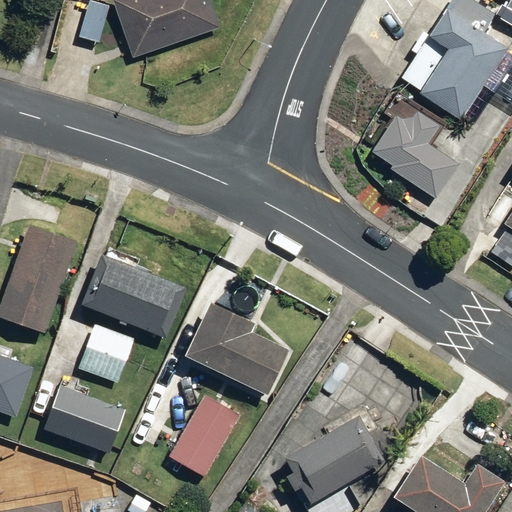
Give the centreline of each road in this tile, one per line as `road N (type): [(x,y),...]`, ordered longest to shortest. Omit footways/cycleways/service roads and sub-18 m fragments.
road 1 (tertiary): [(251,195),(511,352)]
road 2 (tertiary): [(0,111),(117,143),(251,195)]
road 3 (residential): [(251,195),(329,0)]
